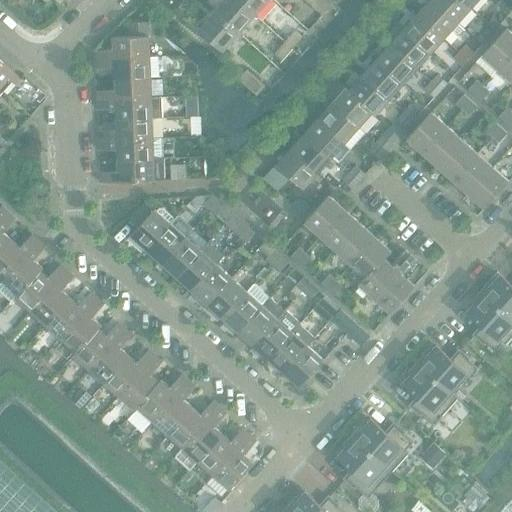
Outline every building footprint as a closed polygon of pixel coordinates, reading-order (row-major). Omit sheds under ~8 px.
[(238,0),(225,0),(215,12),(239,33),(255,15),(238,0)] [(238,0),(255,15),(268,0),(238,0)] [(304,0),(322,16),(331,6),(323,0),(304,0)] [(451,30),(456,34),(461,34),(465,29),(458,23),(432,0),(429,0),(417,14),(444,38),(451,30)] [(462,0),(432,0),(458,23),(471,8),(462,0)] [(199,30),(223,52),(239,33),(215,12),(199,30)] [(417,14),(403,29),(430,53),(444,38),(417,14)] [(149,21),(128,22),(128,36),(150,35),(149,21)] [(487,38),(495,29),(486,22),(479,30),(487,38)] [(511,32),(506,28),(482,55),(498,69),(511,53),(511,32)] [(403,29),(390,44),(417,68),(430,53),(403,29)] [(302,38),(295,32),(286,42),(293,49),(302,38)] [(114,49),(96,50),(96,59),(151,56),(150,35),(128,36),(114,37),(114,49)] [(274,56),(281,62),(293,49),(286,42),(274,56)] [(390,44),(376,59),(403,84),(417,68),(390,44)] [(474,53),(465,45),(459,51),(468,59),(474,53)] [(453,58),(462,66),(468,59),(459,51),(453,58)] [(511,53),(498,69),(511,81),(511,53)] [(159,56),(151,56),(96,59),(97,68),(115,67),(115,78),(152,77),(159,77),(159,56)] [(376,59),(362,74),(390,99),(403,84),(376,59)] [(22,80),(0,60),(0,88),(3,91),(12,81),(17,86),(22,80)] [(257,96),(266,86),(247,70),(238,79),(257,96)] [(362,74),(349,89),(349,90),(373,111),(372,112),(375,115),(390,99),(362,74)] [(447,83),(437,75),(431,81),(441,90),(447,83)] [(152,97),(152,77),(115,78),(116,90),(98,90),(98,99),(152,97)] [(476,80),(467,89),(474,95),(483,86),(476,80)] [(425,88),(434,97),(441,90),(431,81),(425,88)] [(349,89),(346,86),(332,102),(359,127),(372,112),(373,111),(349,90),(349,89)] [(481,102),(489,92),(483,86),(474,95),(481,102)] [(463,94),(455,104),(461,110),(470,100),(463,94)] [(160,97),(152,97),(98,99),(98,108),(116,108),(117,119),(153,118),(161,117),(160,97)] [(468,116),(477,106),(470,100),(461,110),(468,116)] [(366,132),(359,127),(332,102),(318,117),(352,147),(366,132)] [(420,113),(411,104),(404,112),(413,120),(420,113)] [(511,111),(506,107),(498,117),(505,123),(511,114),(511,111)] [(431,111),(407,138),(423,153),(447,125),(431,111)] [(397,119),(407,128),(413,120),(404,112),(397,119)] [(332,157),(338,163),(352,147),(318,117),(305,133),(332,157)] [(154,138),(153,118),(117,119),(117,130),(99,131),(99,140),(154,138)] [(494,121),(485,131),(492,137),(501,127),(494,121)] [(423,153),(438,166),(462,139),(447,125),(423,153)] [(499,143),(507,133),(501,127),(492,137),(499,143)] [(397,139),(388,131),(377,143),(386,151),(397,139)] [(305,133),(291,148),(318,172),(332,157),(305,133)] [(161,138),(154,138),(99,140),(100,149),(118,149),(118,160),(162,158),(161,138)] [(438,166),(453,180),(478,153),(462,139),(438,166)] [(372,149),(381,157),(386,151),(377,143),(372,149)] [(269,173),(275,178),(283,169),(304,188),(318,172),(291,148),(269,173)] [(453,180),(469,194),(493,167),(478,153),(453,180)] [(163,158),(162,158),(118,160),(119,171),(101,172),(101,182),(164,180),(163,158)] [(485,208),(509,181),(493,167),(469,194),(485,208)] [(363,177),(354,169),(349,174),(358,182),(363,177)] [(353,188),(358,182),(349,174),(344,180),(353,188)] [(213,195),(205,204),(211,209),(219,200),(213,195)] [(329,195),(305,222),(320,235),(344,208),(329,195)] [(176,218),(165,209),(161,208),(158,211),(156,208),(155,209),(146,200),(129,219),(139,227),(131,236),(147,250),(176,218)] [(217,214),(225,206),(219,200),(211,209),(217,214)] [(0,223),(9,213),(3,207),(0,209),(0,223)] [(320,235),(335,249),(359,222),(344,208),(320,235)] [(4,232),(16,219),(9,213),(0,223),(0,253),(13,240),(4,232)] [(179,215),(176,218),(147,250),(162,263),(194,228),(179,215)] [(243,222),(236,231),(241,236),(249,227),(243,222)] [(335,249),(350,262),(374,235),(359,222),(335,249)] [(247,241),(255,233),(249,227),(241,236),(247,241)] [(202,250),(209,242),(194,228),(162,263),(177,277),(202,250)] [(33,234),(21,247),(13,240),(0,253),(0,277),(3,280),(40,240),(33,234)] [(385,258),(392,251),(374,235),(350,262),(365,276),(383,257),(385,258)] [(0,285),(14,298),(16,297),(40,270),(41,271),(44,268),(34,259),(46,246),(40,240),(3,280),(0,284),(0,285)] [(299,247),(291,257),(296,262),(305,252),(299,247)] [(407,278),(420,263),(405,249),(391,264),(385,258),(383,257),(365,276),(359,284),(391,312),(415,285),(407,278)] [(177,277),(193,291),(217,263),(202,250),(177,277)] [(274,250),(267,259),(272,264),(280,255),(274,250)] [(304,268),(312,259),(305,252),(296,262),(304,268)] [(278,269),(286,261),(280,255),(272,264),(278,269)] [(193,291),(208,304),(232,277),(217,263),(193,291)] [(49,278),(41,271),(40,270),(16,297),(31,311),(68,270),(61,264),(49,278)] [(62,290),(74,277),(68,270),(31,311),(47,324),(71,297),(62,290)] [(329,274),(321,283),(326,289),(335,279),(329,274)] [(481,290),(511,318),(511,284),(501,275),(494,283),(490,280),(481,290)] [(294,285),(302,292),(310,282),(303,276),(294,285)] [(208,304),(223,318),(248,291),(232,277),(208,304)] [(334,295),(343,286),(335,279),(326,289),(334,295)] [(302,292),(310,299),(318,290),(310,282),(302,292)] [(254,284),(248,291),(223,318),(238,332),(269,298),(254,284)] [(475,334),(479,337),(498,354),(511,337),(511,318),(481,290),(472,300),(475,304),(468,312),(483,325),(475,334)] [(91,292),(79,305),(71,297),(47,324),(62,338),(98,298),(91,292)] [(93,317),(105,304),(98,298),(62,338),(76,351),(77,352),(99,328),(102,325),(93,317)] [(238,332),(244,337),(254,345),(284,311),(269,298),(238,332)] [(335,305),(327,313),(333,318),(340,310),(335,305)] [(333,318),(353,337),(362,345),(370,336),(340,310),(333,318)] [(254,345),(269,359),(299,325),(284,311),(254,345)] [(107,335),(99,328),(77,352),(76,351),(74,354),(90,368),(126,328),(119,322),(107,335)] [(284,373),(308,346),(314,339),(299,325),(269,359),(284,373)] [(121,347),(133,334),(126,328),(90,368),(105,382),(129,355),(121,347)] [(324,360),(308,346),(284,373),(300,387),(324,360)] [(426,351),(417,362),(450,391),(466,374),(470,377),(478,368),(460,351),(452,359),(437,346),(430,354),(426,351)] [(150,349),(137,363),(129,355),(105,382),(120,396),(156,355),(150,349)] [(151,375),(163,361),(156,355),(120,396),(136,410),(138,407),(159,382),(151,375)] [(458,398),(450,391),(417,362),(408,371),(412,375),(404,383),(419,396),(412,405),(434,425),(458,398)] [(161,379),(159,382),(138,407),(153,420),(190,380),(183,374),(171,387),(161,379)] [(184,399),(196,386),(190,380),(153,420),(168,434),(193,407),(184,399)] [(93,398),(85,407),(91,413),(100,404),(93,398)] [(213,401),(201,414),(193,407),(168,434),(184,448),(220,407),(213,401)] [(215,426),(227,413),(220,407),(184,448),(199,461),(223,434),(215,426)] [(352,435),(393,472),(417,444),(394,424),(387,433),(372,419),(364,428),(361,424),(352,435)] [(243,428),(231,442),(223,434),(199,461),(214,475),(250,434),(243,428)] [(245,454),(257,440),(250,434),(214,475),(230,489),(254,462),(245,454)] [(393,472),(352,435),(343,445),(346,448),(339,456),(354,470),(346,478),(369,498),(393,472)] [(434,442),(422,455),(436,467),(447,454),(434,442)] [(0,511),(59,511),(0,457),(0,511)] [(467,497),(462,502),(473,511),(477,507),(480,510),(490,498),(474,484),(464,495),(467,497)] [(286,508),(290,511),(345,511),(329,497),(321,506),(306,493),(299,501),(295,498),(286,508)] [(212,511),(221,503),(215,497),(207,507),(212,511)] [(511,511),(511,498),(509,502),(500,511),(511,511)] [(431,511),(419,500),(411,509),(413,511),(431,511)]
